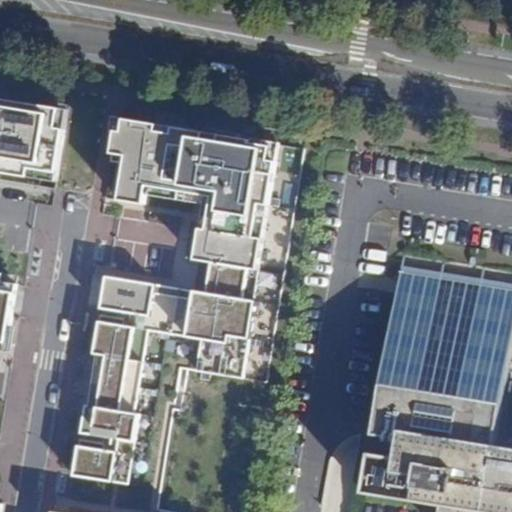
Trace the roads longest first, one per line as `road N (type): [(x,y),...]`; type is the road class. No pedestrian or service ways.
road 1 (secondary): [(0,22),(511,106)]
road 2 (secondary): [(511,70),(88,0)]
road 3 (residential): [(27,511),(78,201)]
